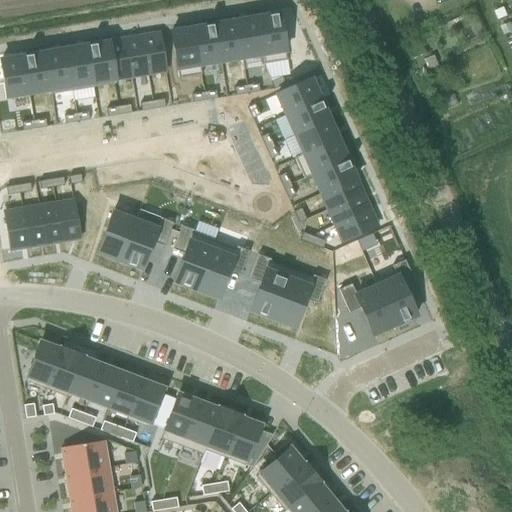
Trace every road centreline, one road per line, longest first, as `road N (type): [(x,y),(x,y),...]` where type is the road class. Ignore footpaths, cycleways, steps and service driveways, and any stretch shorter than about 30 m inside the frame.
road 1 (residential): [(511,359),(350,0)]
road 2 (residential): [(326,412),(262,367),(140,314),(0,294)]
road 3 (residential): [(0,359),(24,511)]
road 4 (residential): [(326,412),(373,370),(449,338)]
road 5 (residential): [(416,511),(326,412)]
